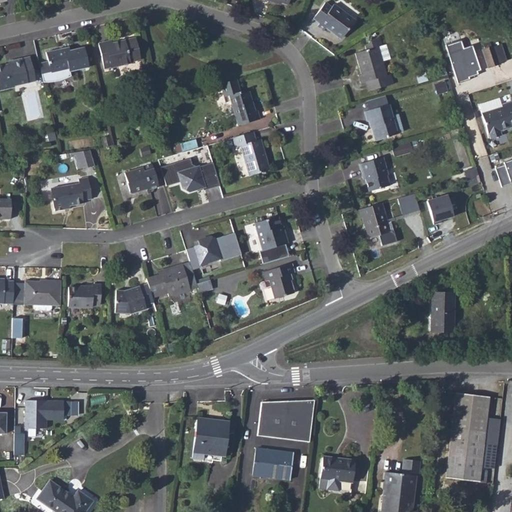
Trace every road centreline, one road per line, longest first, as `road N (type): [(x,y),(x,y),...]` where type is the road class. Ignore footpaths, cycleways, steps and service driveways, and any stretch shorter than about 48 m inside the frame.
road 1 (residential): [(312,183),(304,73),(267,35),(167,3),(0,34)]
road 2 (residential): [(33,247),(63,237),(119,237),(312,183)]
road 3 (residential): [(243,355),(261,369),(296,376),(511,369)]
road 4 (secondary): [(0,373),(143,377),(243,355)]
road 5 (secondary): [(348,303),(511,222)]
road 6 (residential): [(348,303),(312,183)]
